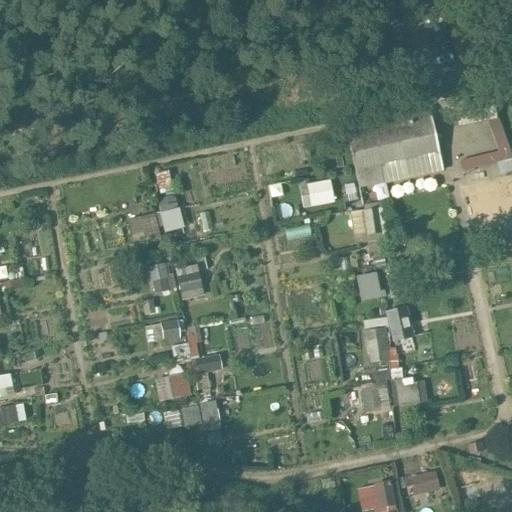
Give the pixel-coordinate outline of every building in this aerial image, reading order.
[(493,103),(464,108),(467,123),(493,118),(491,108),(495,108),(493,103)] [(428,110),(369,123),(378,165),(437,153),(428,110)] [(511,156),(498,120),(486,122),(496,151),(458,161),(461,171),(511,158),(511,156)] [(330,182),(299,187),(303,209),(334,203),(330,182)] [(161,211),(178,210),(177,196),(160,197),(161,211)] [(354,234),(382,233),(381,209),(353,210),(354,234)] [(133,239),(160,234),(157,213),(130,218),(133,239)] [(150,266),(154,293),(174,290),(170,262),(150,266)] [(199,262),(177,264),(179,282),(201,279),(199,262)] [(379,272),(358,275),(361,301),(383,298),(379,272)] [(180,285),(184,300),(206,296),(202,280),(180,285)] [(405,308),(385,313),(392,342),(412,337),(405,308)] [(148,343),(181,341),(179,322),(147,324),(148,343)] [(199,381),(222,382),(223,364),(200,364),(199,381)] [(0,397),(15,395),(12,374),(0,375),(0,397)] [(160,401),(190,396),(187,375),(157,379),(160,401)] [(390,410),(389,381),(362,382),(363,410),(390,410)] [(414,390),(397,392),(400,409),(416,406),(414,390)] [(437,471),(411,476),(415,495),(441,490),(437,471)] [(390,481),(356,490),(361,510),(397,509),(390,481)]
